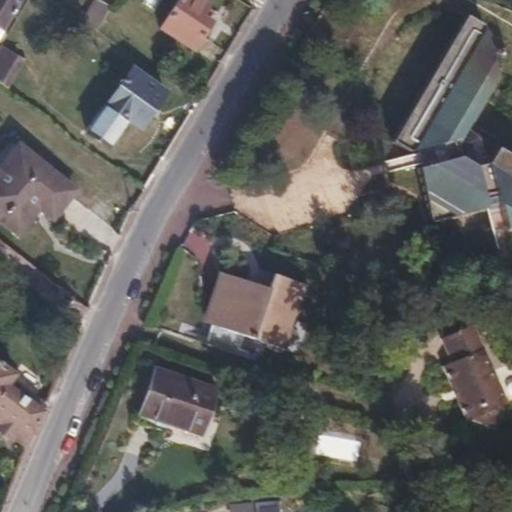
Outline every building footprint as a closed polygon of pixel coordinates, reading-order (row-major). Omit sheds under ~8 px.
[(20,0),(0,0),(0,30),(2,32),(20,0)] [(110,6),(99,0),(96,0),(84,19),(97,27),(110,6)] [(210,3),(204,0),(177,0),(161,27),(194,48),(211,21),(203,15),(210,3)] [(511,167),(511,156),(503,159),(459,133),(488,81),(472,30),(456,21),(398,123),(511,167)] [(0,44),(0,80),(9,86),(24,60),(0,44)] [(131,67),(86,130),(107,147),(126,120),(140,127),(165,92),(131,67)] [(511,167),(398,123),(385,147),(402,158),(412,156),(415,173),(411,174),(427,228),(479,215),(477,203),(488,201),(496,231),(511,239),(511,167)] [(73,189),(16,144),(0,163),(0,221),(16,234),(37,207),(51,218),(73,189)] [(224,275),(200,345),(233,356),(240,335),(274,347),(284,320),(289,321),(301,289),(268,277),(264,288),(224,275)] [(450,367),(441,372),(466,425),(474,422),(493,428),(500,410),(504,408),(469,330),(440,343),(450,367)] [(27,447),(42,411),(5,385),(13,373),(0,364),(0,433),(8,440),(12,436),(27,447)] [(213,392),(152,371),(137,414),(196,438),(213,392)] [(261,511),(260,498),(231,501),(231,511),(261,511)]
